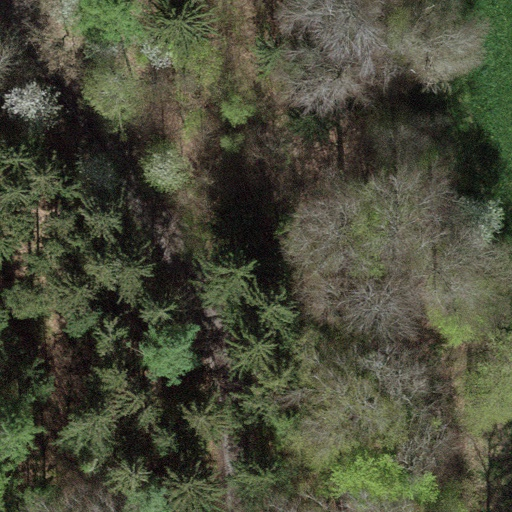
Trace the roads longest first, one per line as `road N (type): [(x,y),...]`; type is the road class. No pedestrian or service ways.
road 1 (track): [(247,511),(245,456),(191,291),(8,0)]
road 2 (track): [(511,372),(461,0)]
